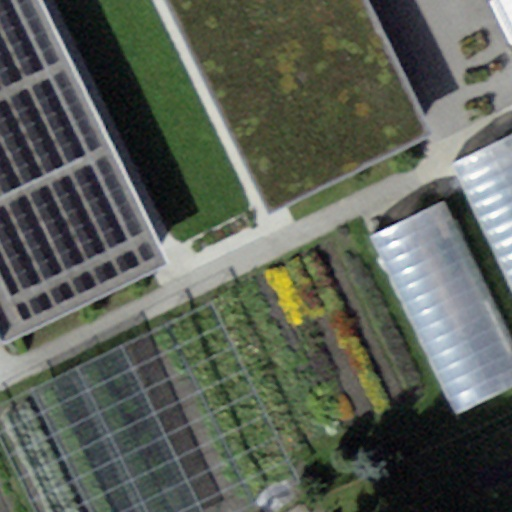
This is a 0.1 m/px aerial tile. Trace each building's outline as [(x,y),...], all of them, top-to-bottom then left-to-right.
[(0,0),(0,338),(4,345),(172,263),(41,0),(0,0)] [(166,0),(271,213),(439,131),(374,0),(166,0)] [(511,0),(492,0),(511,40),(511,0)] [(511,134),(452,164),(511,285),(511,134)] [(511,386),(511,341),(445,203),(371,238),(455,414),(511,386)]
